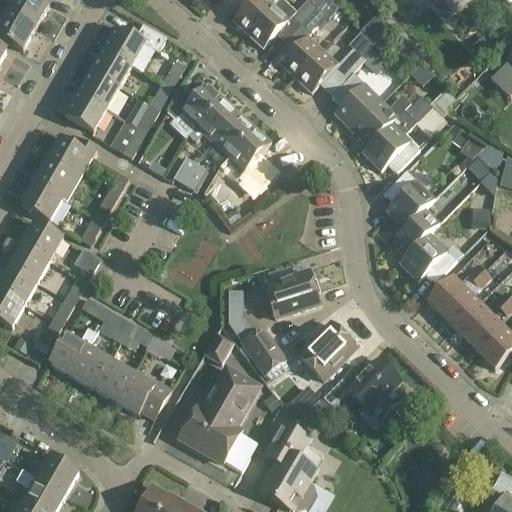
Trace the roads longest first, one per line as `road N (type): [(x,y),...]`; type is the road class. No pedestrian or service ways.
road 1 (residential): [(511,443),(377,310),(359,277),(346,189),(319,150),(159,0)]
road 2 (residential): [(0,169),(99,0)]
road 3 (residential): [(110,511),(115,482),(0,380)]
